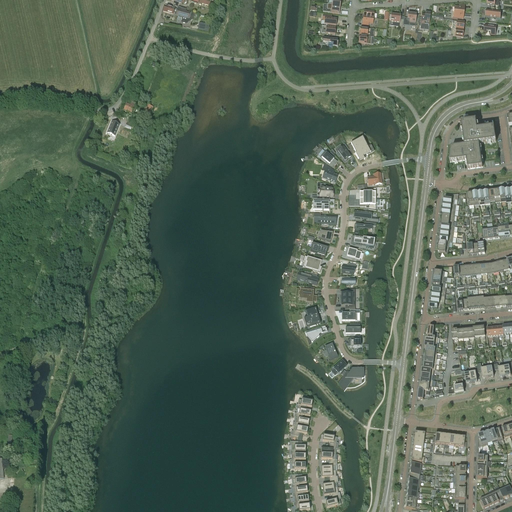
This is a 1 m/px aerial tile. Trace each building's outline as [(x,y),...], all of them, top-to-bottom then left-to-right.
[(327,10),(331,10),(330,13),(339,15),(340,6),(331,5),(328,4),(327,10)] [(453,13),(464,15),(465,6),(458,5),(458,8),(454,8),(453,13)] [(173,14),(176,15),(176,16),(193,20),(194,14),(178,9),(178,10),(174,9),(165,6),(163,12),(173,15),(173,14)] [(486,11),(485,17),(500,19),(501,12),(486,11)] [(420,30),(428,31),(430,14),(425,13),(425,16),(422,15),(420,30)] [(415,27),(417,15),(408,14),(407,23),(409,24),(409,26),(415,27)] [(332,17),(330,16),(323,15),(322,21),(324,21),(324,25),(336,27),(337,20),(332,19),(332,17)] [(400,21),(401,16),(400,16),(397,16),(397,15),(394,15),(391,15),(390,23),(395,23),(394,27),(403,28),(403,22),(400,21)] [(374,19),(363,18),(362,26),(368,27),(369,24),(373,25),(374,19)] [(452,30),(463,31),(464,23),(453,22),(452,30)] [(210,25),(200,23),(198,31),(209,33),(210,25)] [(485,25),(484,33),(487,33),(487,32),(490,32),(490,35),(496,36),(497,26),(490,25),(490,26),(488,26),(489,25),(485,25)] [(336,28),(322,27),(321,34),(335,36),(336,28)] [(359,36),(373,38),(374,30),(360,29),(359,36)] [(447,31),(447,36),(451,37),(462,39),(463,31),(452,30),(452,31),(447,31)] [(373,38),(359,36),(358,44),(371,45),(371,38),(373,38)] [(328,48),(332,49),(332,47),(337,48),(338,44),(337,44),(338,40),(323,39),(322,46),(328,47),(328,48)] [(131,114),(132,113),(134,114),(136,108),(134,107),(135,106),(134,106),(136,103),(131,101),(130,104),(131,105),(130,106),(126,105),(124,111),(131,114)] [(150,114),(153,107),(145,104),(141,115),(150,119),(151,115),(150,114)] [(115,137),(120,125),(112,122),(107,133),(115,137)] [(133,129),(135,124),(128,122),(125,127),(131,130),(131,129),(133,129)] [(487,130),(478,131),(476,122),(462,124),(465,147),(452,149),(450,163),(467,161),(468,169),(483,168),(479,145),(489,143),(489,142),(491,142),(492,143),(496,142),(494,129),(490,129),(490,131),(488,131),(487,130)] [(351,145),(348,146),(352,154),(354,153),(355,153),(356,154),(355,154),(358,159),(359,159),(359,160),(360,162),(364,160),(365,160),(363,157),(367,155),(367,156),(368,156),(367,155),(374,152),(373,150),(371,146),(367,148),(364,141),(358,144),(356,142),(351,144),(351,145)] [(346,152),(349,150),(344,144),(335,151),(339,157),(341,156),(345,162),(346,161),(347,161),(350,158),(346,152)] [(324,152),(322,150),(318,155),(320,157),(329,165),(334,160),(332,159),(334,156),(331,152),(328,155),(324,152)] [(335,184),(337,180),(338,177),(338,176),(325,171),(325,172),(322,179),(335,184)] [(374,177),(367,178),(368,186),(382,184),(381,174),(374,175),(374,177)] [(317,197),(317,200),(330,201),(330,198),(333,198),(333,192),(332,192),(332,188),(325,188),(325,185),(321,185),(321,188),(321,191),(320,191),(320,197),(317,197)] [(360,193),(360,200),(375,200),(375,193),(375,189),(369,190),(369,193),(360,193)] [(444,199),(444,204),(454,206),(454,205),(455,200),(458,201),(458,195),(451,196),(451,200),(444,199)] [(314,201),(313,211),(323,211),(329,211),(328,211),(328,204),(333,204),(333,201),(334,201),(330,201),(317,200),(313,200),(313,201),(314,201)] [(360,200),(359,206),(366,206),(369,206),(369,209),(375,210),(375,206),(379,206),(379,200),(375,200),(360,200)] [(355,218),(355,219),(355,222),(362,222),(362,219),(367,220),(367,222),(378,223),(379,219),(371,218),(372,214),(356,212),(354,212),(353,217),(355,218)] [(321,217),(321,214),(314,214),(314,217),(316,217),(315,224),(321,224),(321,223),(324,223),(324,224),(329,224),(328,226),(336,226),(336,223),(334,222),(334,218),(321,217)] [(354,225),(354,229),(354,232),(359,232),(360,230),(367,230),(366,233),(372,234),(372,233),(372,227),(375,228),(376,228),(376,224),(365,223),(365,226),(354,225)] [(333,233),(320,232),(318,239),(330,243),(332,238),(331,238),(332,236),(333,233)] [(352,236),(352,238),(353,238),(353,240),(352,242),(354,242),(353,243),(353,245),(355,245),(366,246),(366,247),(373,248),(375,241),(364,239),(364,236),(358,235),(358,237),(358,238),(353,238),(353,237),(352,236)] [(325,257),(326,252),(327,249),(326,248),(327,246),(313,242),(312,243),(314,244),(311,253),(325,257)] [(349,250),(347,257),(358,260),(360,253),(349,250)] [(320,274),(320,273),(322,268),(320,267),(321,262),(304,257),(303,262),(304,263),(303,268),(312,271),(312,272),(320,274)] [(354,275),(354,269),(355,269),(356,265),(349,264),(349,267),(343,267),(342,274),(354,275)] [(299,274),(297,281),(316,286),(318,279),(313,277),(313,274),(305,272),(304,275),(301,274),(299,274)] [(341,286),(353,286),(353,281),(350,281),(350,278),(344,278),(344,281),(341,281),(341,286)] [(299,290),(299,296),(300,297),(299,299),(307,300),(306,303),(312,303),(312,302),(316,302),(317,297),(314,297),(315,289),(313,289),(305,288),(305,290),(305,291),(299,290)] [(340,297),(340,300),(355,300),(355,290),(348,290),(348,294),(341,294),(341,297),(340,297)] [(340,300),(340,303),(341,303),(341,306),(345,306),(348,306),(348,310),(355,310),(355,300),(340,300)] [(310,328),(320,324),(321,324),(316,309),(315,309),(305,312),(307,318),(304,319),(307,328),(310,328)] [(345,314),(341,314),(341,317),(341,322),(357,322),(357,314),(360,314),(360,311),(349,311),(349,314),(345,314)] [(346,328),(346,335),(360,335),(360,325),(349,325),(349,328),(346,328)] [(306,338),(307,338),(312,343),(319,337),(319,335),(327,333),(326,329),(325,327),(305,333),(306,338)] [(428,337),(435,338),(438,338),(438,335),(436,334),(434,334),(434,328),(429,328),(428,337)] [(350,348),(360,348),(360,341),(360,338),(353,338),(353,342),(349,342),(349,346),(349,347),(350,347),(350,348)] [(330,361),(338,358),(332,345),(325,348),(330,361)] [(346,367),(342,362),(340,364),(339,363),(335,367),(336,367),(334,369),(338,374),(346,367)] [(511,368),(511,366),(511,363),(508,363),(509,364),(503,365),(505,377),(511,376),(510,369),(511,368)] [(481,364),(477,364),(478,368),(479,373),(482,373),(483,379),(488,378),(486,366),(481,367),(481,364)] [(494,365),(495,370),(498,370),(500,378),(505,377),(503,365),(498,366),(498,364),(494,365)] [(491,365),(486,366),(488,378),(494,377),(493,371),(495,370),(494,365),(491,365)] [(479,373),(478,368),(475,368),(475,370),(470,371),(472,383),(477,382),(476,374),(479,373)] [(350,373),(346,373),(341,380),(343,382),(343,383),(342,384),(346,387),(348,385),(348,386),(351,381),(353,378),(354,378),(354,379),(356,379),(356,378),(362,378),(362,372),(362,370),(356,370),(355,371),(352,369),(350,373)] [(466,384),(472,383),(470,371),(464,372),(464,371),(461,371),(462,375),(462,377),(465,377),(466,384)] [(464,392),(462,380),(457,381),(458,387),(454,387),(455,394),(464,392)] [(419,390),(418,400),(421,401),(423,400),(424,395),(426,396),(426,392),(427,392),(420,391),(419,390)] [(296,405),(295,409),(297,409),(303,410),(304,407),(312,408),(313,402),(299,400),(298,405),(296,405)] [(297,409),(296,414),(294,414),(294,418),(295,418),(302,419),(302,416),(310,417),(311,411),(303,410),(297,409)] [(295,418),(294,423),(293,423),(292,427),(294,427),(300,428),(301,425),(308,426),(309,420),(302,419),(295,418)] [(291,432),(291,436),(299,437),(299,434),(307,435),(308,429),(300,428),(294,427),(293,432),(291,432)] [(507,427),(502,429),(505,439),(510,437),(507,427)] [(497,430),(495,431),(494,431),(498,442),(503,440),(500,429),(496,430),(497,430)] [(490,433),(489,433),(493,444),(498,442),(494,431),(495,431),(494,431),(491,432),(490,433)] [(484,434),(488,445),(488,447),(493,445),(493,444),(489,433),(490,433),(489,432),(486,433),(486,434),(484,434)] [(478,448),(488,445),(484,434),(479,436),(480,439),(479,439),(478,439),(478,448)] [(330,446),(338,447),(338,444),(337,443),(337,438),(323,436),(322,442),(330,443),(330,446)] [(291,447),(291,451),(298,451),(298,452),(306,452),(306,446),(298,446),(298,442),(290,442),(290,447),(291,447)] [(321,454),(336,455),(336,450),(337,450),(338,447),(330,446),(329,449),(322,449),(321,454)] [(298,455),(298,452),(298,451),(291,451),(290,451),(290,456),(291,456),(291,460),(298,461),(305,461),(306,455),(298,455)] [(329,463),(337,463),(337,460),(335,460),(336,455),(321,454),(321,460),(329,460),(329,463)] [(298,464),(298,461),(291,460),(290,460),(289,465),(291,465),(291,470),(305,470),(305,464),(298,464)] [(337,467),(337,463),(329,463),(329,467),(321,467),(321,473),(336,472),(335,467),(337,467)] [(336,477),(336,472),(321,473),(322,478),(329,478),(330,481),(338,480),(337,477),(336,477)] [(298,475),(289,476),(290,480),(292,480),(292,485),(299,484),(299,485),(307,484),(306,478),(298,479),(298,475)] [(323,491),(337,488),(337,483),(338,483),(338,480),(330,481),(330,484),(322,485),(323,491)] [(293,489),(293,494),(300,493),(300,494),(308,493),(307,487),(299,488),(299,485),(299,484),(292,485),(291,485),(291,489),(293,489)] [(332,498),(340,496),(340,493),(338,493),(337,488),(323,491),(324,496),(332,495),(332,498)] [(504,500),(500,491),(499,489),(494,492),(499,502),(501,501),(501,502),(504,500)] [(509,498),(505,489),(500,491),(504,500),(506,499),(506,500),(509,498)] [(499,503),(499,502),(494,492),(489,494),(490,496),(494,505),(499,503)] [(300,493),(293,494),(292,494),(292,498),(294,498),(295,503),(301,502),(301,503),(309,502),(308,496),(300,497),(300,494),(300,493)] [(465,504),(465,495),(454,495),(455,494),(453,494),(453,500),(458,500),(458,503),(465,504)] [(341,500),(340,496),(332,498),(333,501),(325,503),(327,509),(341,505),(339,500),(341,500)] [(485,498),(489,507),(494,505),(490,496),(485,498)] [(484,509),(489,507),(485,498),(480,500),(484,509)] [(295,507),(295,511),(300,511),(310,511),(309,505),(302,506),(301,503),(301,502),(295,503),(293,503),(294,508),(295,507)]
